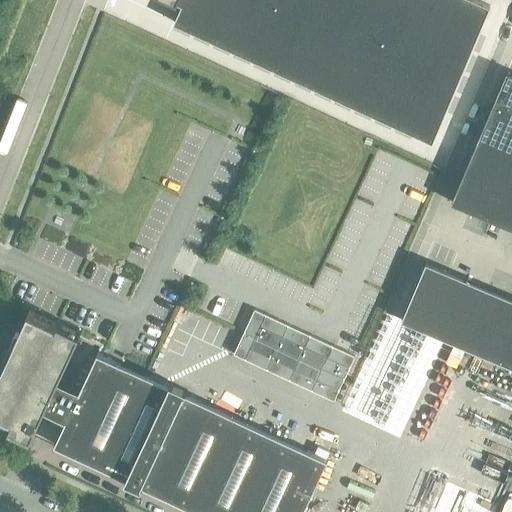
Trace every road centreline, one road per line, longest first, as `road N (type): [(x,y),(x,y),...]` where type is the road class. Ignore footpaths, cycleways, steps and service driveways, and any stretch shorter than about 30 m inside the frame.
road 1 (unknown): [(199,353),(393,454),(405,470),(398,511)]
road 2 (unclassified): [(77,0),(0,192)]
